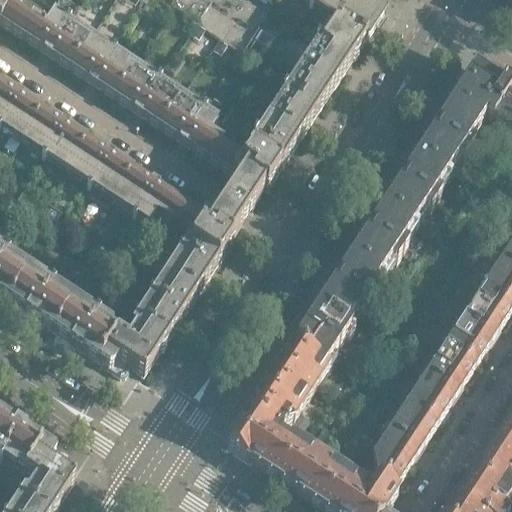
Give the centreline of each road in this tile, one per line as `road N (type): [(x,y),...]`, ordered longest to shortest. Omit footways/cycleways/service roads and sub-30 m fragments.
road 1 (residential): [(0,61),(290,253)]
road 2 (tertiary): [(290,253),(446,21)]
road 3 (tertiary): [(153,462),(290,253)]
road 4 (tertiary): [(153,462),(0,364)]
road 5 (residential): [(418,511),(511,370)]
